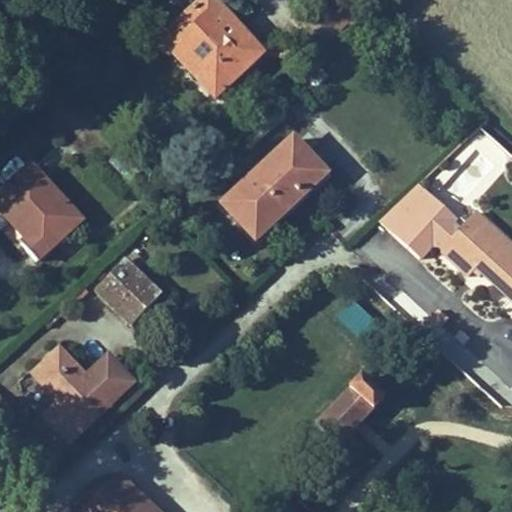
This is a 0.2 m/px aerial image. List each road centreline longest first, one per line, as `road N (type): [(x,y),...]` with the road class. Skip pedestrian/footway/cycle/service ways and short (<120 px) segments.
road 1 (residential): [(326,245),(54,511)]
road 2 (residential): [(0,107),(127,0)]
